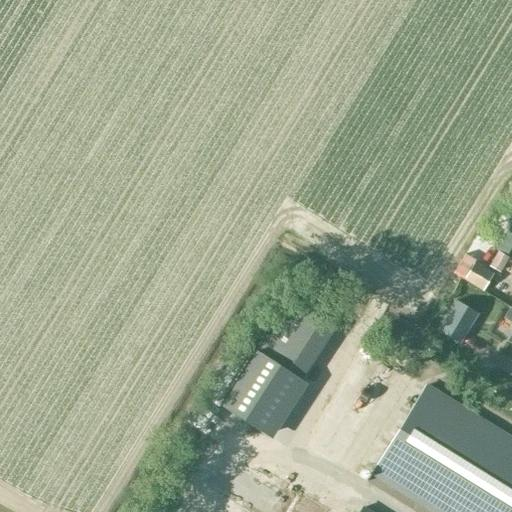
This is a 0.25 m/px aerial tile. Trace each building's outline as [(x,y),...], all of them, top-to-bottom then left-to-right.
[(489,266),(499,272),(508,257),(498,251),(489,266)] [(493,273),(465,256),(464,255),(453,272),(483,290),(493,273)] [(333,326),(288,298),(254,351),(280,368),(299,380),(333,326)] [(455,300),(437,329),(458,343),(476,314),(455,300)] [(245,422),(280,368),(254,351),(219,405),(245,422)] [(353,362),(341,383),(373,400),(384,379),(353,362)] [(511,511),(511,439),(425,386),(371,473),(433,511),(511,511)] [(245,427),(275,448),(303,407),(272,387),(245,427)] [(262,489),(251,511),(252,511),(305,511),(307,509),(262,489)]
